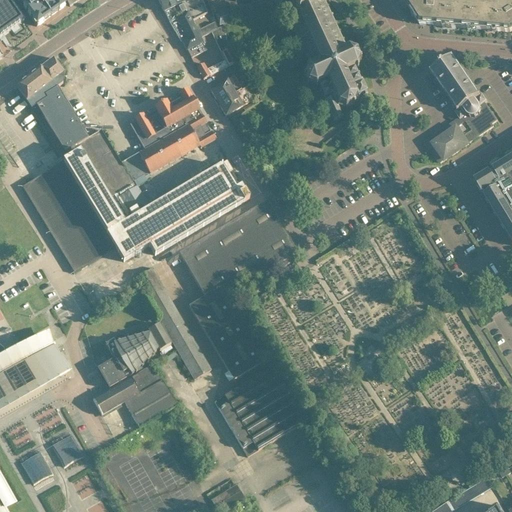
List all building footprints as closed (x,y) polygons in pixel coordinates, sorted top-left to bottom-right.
[(0,38),(24,22),(24,21),(8,0),(3,0),(0,2),(0,38)] [(59,0),(17,0),(32,20),(33,21),(37,27),(43,23),(44,22),(58,12),(59,11),(65,7),(61,1),(60,0),(59,0)] [(182,42),(187,52),(188,51),(192,59),(207,51),(203,42),(201,39),(195,27),(192,22),(188,13),(187,14),(182,4),(179,0),(157,0),(164,13),(170,23),(176,34),(181,43),(182,42)] [(179,0),(182,4),(187,14),(188,13),(192,22),(207,14),(201,0),(179,0)] [(363,99),(365,99),(368,97),(366,93),(368,92),(362,80),(360,81),(355,68),(356,68),(357,69),(359,68),(357,66),(359,64),(359,60),(361,60),(361,58),(359,58),(359,55),(356,53),(358,51),(356,49),(355,51),(352,49),(349,49),(349,47),(347,47),(347,49),(346,50),(325,4),(327,3),(326,1),(324,2),(323,1),(322,1),(322,3),(319,4),(316,0),(281,0),(274,3),(281,20),(287,17),(287,19),(286,20),(287,21),(288,20),(290,25),(289,26),(289,27),(291,27),(294,33),(292,34),(293,36),(295,35),(298,41),(296,42),(297,44),(299,43),(302,50),(300,50),(301,52),(302,51),(305,58),(304,58),(304,60),(306,59),(309,67),(307,66),(305,67),(307,68),(305,71),(305,74),(303,74),(303,76),(305,76),(305,80),(308,82),(306,84),(308,85),(309,83),(312,86),(315,86),(315,88),(317,88),(317,85),(318,85),(321,91),(319,92),(320,93),(321,93),(324,98),(322,98),(333,123),(343,118),(341,114),(343,113),(343,111),(345,110),(345,111),(347,111),(347,110),(352,110),(355,107),(356,108),(357,106),(356,105),(359,102),(359,98),(360,97),(360,96),(362,95),(363,99)] [(511,31),(511,3),(505,8),(434,2),(432,0),(403,0),(420,25),(511,33),(511,31)] [(228,10),(215,15),(220,26),(222,25),(225,24),(233,21),(228,10)] [(198,26),(195,27),(201,39),(211,34),(218,30),(218,29),(214,23),(200,30),(198,26)] [(221,54),(225,61),(225,62),(228,68),(237,63),(230,49),(229,50),(221,54)] [(432,73),(430,74),(431,75),(432,74),(437,81),(436,82),(438,82),(442,88),(441,89),(442,90),(443,89),(448,96),(446,97),(447,98),(448,97),(453,103),(452,104),(452,105),(452,106),(454,109),(456,108),(458,111),(456,113),(455,113),(460,121),(448,129),(449,130),(446,133),(444,132),(441,134),(427,144),(441,164),(494,128),(492,125),(498,122),(485,103),(487,102),(482,95),(481,96),(480,96),(479,96),(475,90),(476,89),(475,88),(474,89),(469,82),(471,81),(470,80),(469,81),(464,74),(465,74),(465,73),(463,74),(459,67),(460,66),(459,65),(458,66),(453,59),(455,58),(454,57),(453,58),(452,57),(451,57),(451,58),(452,59),(446,63),(445,63),(444,64),(440,67),(438,68),(439,68),(433,72),(432,71),(431,71),(432,73)] [(16,88),(32,109),(48,98),(47,96),(58,88),(63,84),(65,73),(54,59),(36,73),(35,72),(33,72),(30,74),(30,76),(30,77),(16,88)] [(240,62),(237,63),(228,68),(236,81),(248,74),(240,62)] [(219,64),(207,70),(210,76),(210,77),(222,71),(219,64)] [(204,65),(197,68),(204,80),(210,76),(207,70),(204,65)] [(227,81),(211,91),(211,92),(215,98),(216,101),(220,108),(222,111),(226,117),(243,107),(249,104),(236,81),(233,78),(227,81)] [(82,129),(58,88),(47,96),(48,98),(32,109),(31,110),(49,139),(48,140),(60,158),(90,142),(84,131),(85,129),(82,129)] [(144,118),(143,116),(135,120),(136,122),(130,126),(145,151),(144,152),(123,164),(123,165),(133,182),(149,173),(150,175),(200,147),(201,149),(207,145),(216,140),(216,141),(217,141),(212,132),(211,133),(209,130),(208,131),(206,127),(207,127),(206,124),(207,123),(204,118),(202,116),(199,111),(199,110),(193,99),(187,90),(180,94),(181,97),(178,98),(174,100),(173,101),(167,104),(166,102),(158,107),(155,109),(157,111),(144,118)] [(90,142),(60,158),(107,235),(150,209),(133,182),(123,165),(122,165),(103,134),(103,133),(101,131),(98,133),(100,136),(90,142)] [(221,164),(228,159),(222,149),(214,154),(221,164)] [(43,175),(22,188),(75,274),(116,249),(107,235),(60,158),(40,171),(43,175)] [(511,158),(500,166),(493,171),(490,173),(490,172),(475,182),(483,196),(484,196),(485,197),(484,198),(485,199),(494,213),(511,242),(511,158)] [(107,235),(116,249),(124,263),(149,247),(155,256),(179,242),(187,237),(249,200),(227,163),(209,174),(150,209),(107,235)] [(192,247),(185,251),(179,255),(205,298),(227,291),(299,255),(267,202),(250,212),(192,247)] [(137,283),(143,293),(194,381),(211,371),(152,269),(135,280),(137,283)] [(227,291),(205,298),(189,307),(238,389),(273,368),(227,291)] [(255,315),(251,309),(244,314),(247,319),(255,315)] [(109,389),(118,384),(126,380),(126,379),(131,376),(130,373),(158,350),(160,352),(171,346),(159,325),(159,326),(157,324),(149,329),(150,331),(148,332),(149,335),(143,337),(142,335),(141,336),(142,337),(135,339),(134,337),(134,338),(134,339),(128,341),(127,339),(126,340),(127,341),(120,343),(119,341),(119,342),(119,343),(116,344),(114,341),(105,345),(114,360),(98,369),(97,370),(98,372),(99,375),(100,379),(100,380),(101,382),(102,383),(104,385),(106,386),(108,387),(109,389)] [(53,346),(49,331),(22,345),(6,354),(0,356),(0,413),(7,410),(19,403),(71,371),(53,346)] [(138,374),(139,375),(93,401),(102,417),(125,404),(139,429),(176,408),(152,366),(138,374)] [(307,423),(273,368),(238,389),(215,403),(248,458),(307,423)] [(393,451),(402,443),(394,435),(385,442),(393,451)] [(237,486),(212,500),(218,511),(226,511),(245,501),(237,486)] [(6,511),(4,508),(9,505),(0,488),(0,511),(6,511)]
